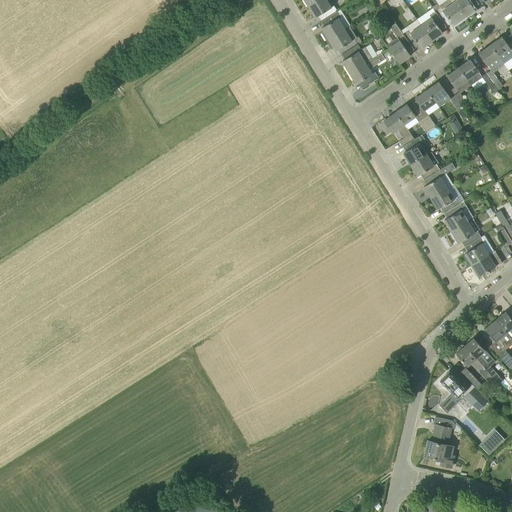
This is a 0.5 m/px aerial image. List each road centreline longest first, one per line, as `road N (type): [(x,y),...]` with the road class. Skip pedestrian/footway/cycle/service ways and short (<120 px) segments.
road 1 (residential): [(469,306),(348,119)]
road 2 (residential): [(348,119),(511,6)]
road 3 (residential): [(397,481),(423,360),(443,327),(469,306)]
road 4 (residential): [(348,119),(276,0)]
